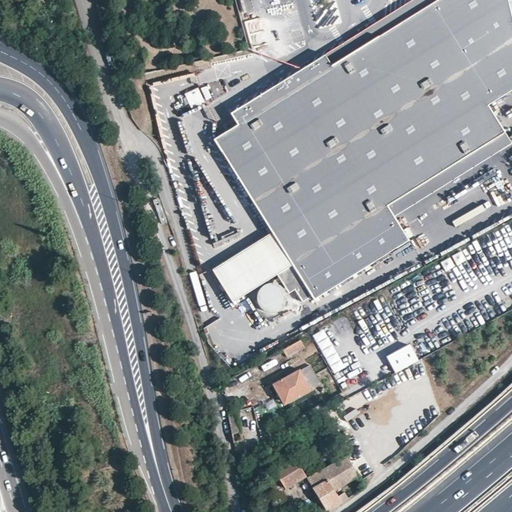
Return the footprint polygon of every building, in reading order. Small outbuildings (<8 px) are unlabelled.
[(231,114),(238,125),(215,140),(273,233),(213,270),(233,302),(278,274),(289,293),(296,289),(303,300),(312,295),(315,299),(410,240),(395,217),(511,144),(511,142),(489,105),(511,90),(511,16),(508,0),(413,0),(301,70),(231,114)] [(191,109),(205,103),(198,88),(184,94),(191,109)] [(256,301),(256,304),(256,307),(257,310),(258,312),(260,314),(262,316),(264,318),(267,319),(270,319),(273,319),(275,318),(278,317),(280,316),(282,313),(284,311),(285,308),(286,306),(286,303),(285,300),(284,297),(282,295),(281,293),(278,291),(276,290),(273,289),(270,289),(267,289),(264,290),(262,292),(260,294),(258,296),(257,298),(256,301)] [(323,330),(313,335),(334,373),(345,367),(323,330)] [(304,349),(300,341),(282,351),(287,359),(304,349)] [(396,373),(419,361),(410,346),(388,357),(396,373)] [(282,394),(288,404),(311,392),(310,391),(320,385),(310,366),(299,372),(299,371),(272,386),(277,397),(282,394)] [(282,394),(277,397),(283,407),(288,404),(282,394)] [(236,411),(227,413),(234,444),(242,442),(236,411)] [(346,457),(307,478),(315,493),(326,511),(328,511),(342,503),(335,490),(358,477),(346,457)] [(295,458),(273,471),(285,490),(307,478),(295,458)]
